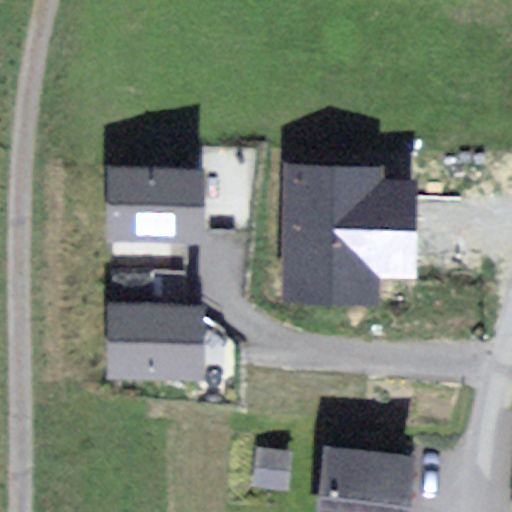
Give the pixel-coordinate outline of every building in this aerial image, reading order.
[(201,170),(117,168),(116,228),(200,229),(201,170)] [(375,200),(366,244),(398,250),(406,206),(375,200)] [(199,308),(120,307),(119,365),(198,366),(199,308)] [(414,511),(421,453),(332,444),(324,511),(414,511)] [(295,448),(261,447),(259,484),(293,485),(295,448)]
